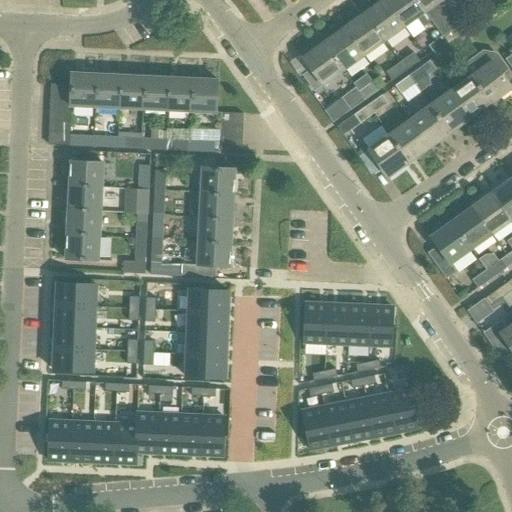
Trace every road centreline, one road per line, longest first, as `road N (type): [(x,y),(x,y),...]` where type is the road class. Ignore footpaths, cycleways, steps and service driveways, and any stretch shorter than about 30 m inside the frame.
road 1 (residential): [(501,431),(337,475),(6,509)]
road 2 (residential): [(6,509),(24,23)]
road 3 (residential): [(501,431),(487,393),(374,229)]
road 4 (residential): [(374,229),(246,50)]
road 5 (residential): [(374,229),(511,130)]
road 6 (residential): [(24,23),(94,26),(152,0)]
